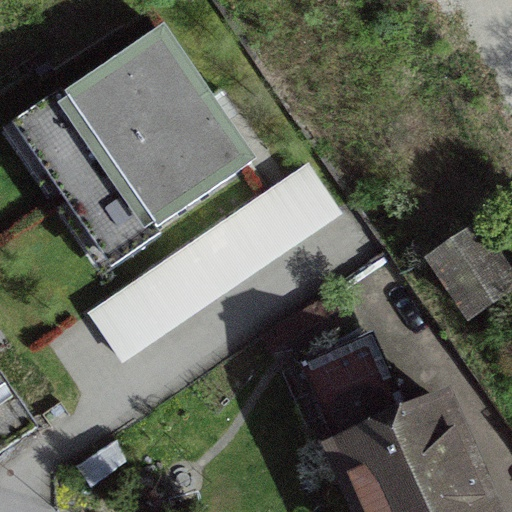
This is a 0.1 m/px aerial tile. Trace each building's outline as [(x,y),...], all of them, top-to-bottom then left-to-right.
[(217,114),(165,36),(36,121),(123,251),(251,165),(217,114)] [(305,166),(88,312),(120,358),(336,213),(305,166)] [(509,292),(469,234),(427,262),(467,320),(509,292)] [(388,404),(359,340),(297,368),(360,511),(482,511),(435,404),(375,431),(367,413),(388,404)] [(0,440),(26,423),(0,383),(0,440)]
